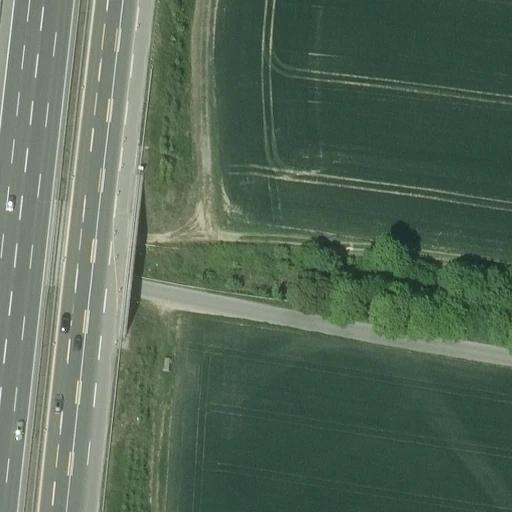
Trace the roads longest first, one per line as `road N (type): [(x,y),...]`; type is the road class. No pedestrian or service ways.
road 1 (unclassified): [(511,356),(0,269)]
road 2 (motorway): [(64,511),(118,0)]
road 3 (motorway): [(51,0),(0,462)]
road 4 (track): [(511,272),(248,237)]
road 5 (track): [(0,216),(68,228),(248,237)]
road 6 (track): [(207,237),(199,97),(204,0)]
road 7 (unknown): [(166,295),(155,511)]
